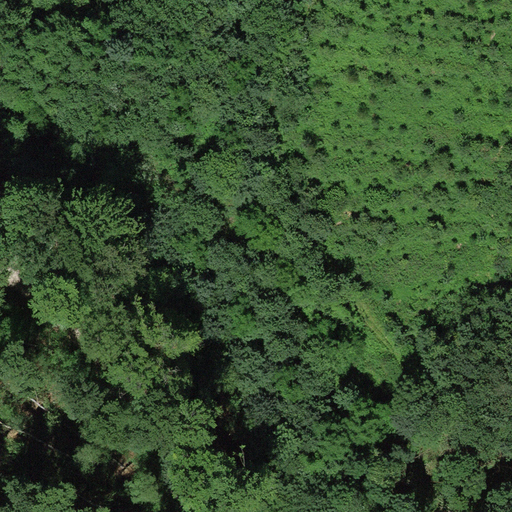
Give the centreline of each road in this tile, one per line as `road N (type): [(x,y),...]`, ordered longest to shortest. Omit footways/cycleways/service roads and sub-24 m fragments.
road 1 (track): [(315,0),(282,65),(273,124),(279,183),(323,262),(511,490)]
road 2 (track): [(0,272),(77,344),(204,511)]
